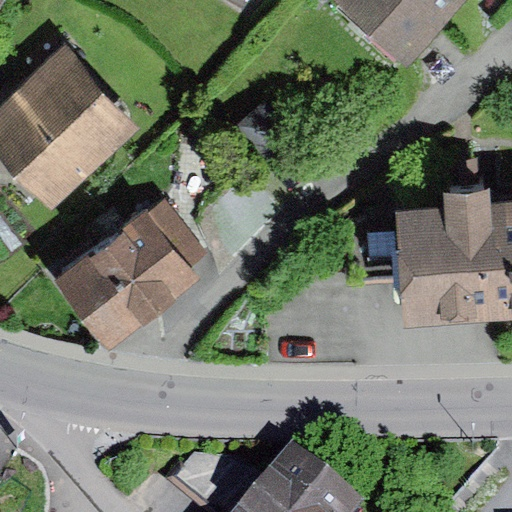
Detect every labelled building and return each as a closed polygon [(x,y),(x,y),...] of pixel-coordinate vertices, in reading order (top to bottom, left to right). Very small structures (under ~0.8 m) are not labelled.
[(454,0),(347,0),(405,53),(454,0)] [(66,30),(0,89),(0,131),(52,189),(139,111),(66,30)] [(266,97),(239,121),(262,148),(290,124),(266,97)] [(444,182),(399,185),(401,207),(363,209),(340,231),(344,282),(399,278),(401,295),(511,287),(511,177),(491,179),(489,157),(443,161),(444,182)] [(164,191),(153,200),(195,256),(207,247),(164,191)] [(146,192),(55,261),(109,332),(200,263),(195,256),(153,200),(146,192)] [(353,511),(363,500),(292,443),(266,476),(236,511),(353,511)]
